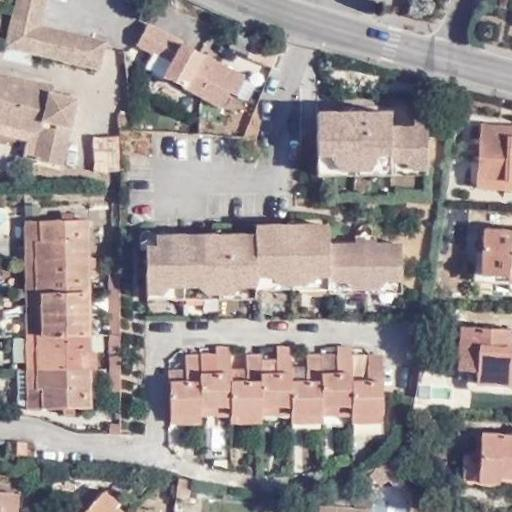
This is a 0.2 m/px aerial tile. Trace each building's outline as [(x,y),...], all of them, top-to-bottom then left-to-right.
[(48,0),(19,0),(7,48),(100,71),(107,45),(42,28),(48,0)] [(243,75),(148,23),(137,43),(156,52),(148,66),(222,104),(230,89),(235,92),(243,75)] [(235,46),(247,51),(254,36),(242,31),(235,46)] [(277,64),(283,47),(254,36),(247,51),(246,53),(277,64)] [(55,89),(0,74),(0,100),(7,103),(2,123),(45,133),(37,163),(61,170),(77,106),(52,99),(55,89)] [(384,117),(341,116),(340,132),(313,132),(311,165),(324,166),(331,173),(364,173),(373,166),(400,166),(404,173),(420,174),(421,130),(408,130),(385,131),(384,117)] [(340,132),(341,116),(313,116),(313,132),(340,132)] [(511,135),(492,135),(492,121),(473,120),(471,171),(511,174),(511,135)] [(511,121),(492,121),(492,135),(511,135),(511,121)] [(408,122),(408,130),(421,130),(421,123),(408,122)] [(93,166),(118,166),(118,137),(93,137),(93,166)] [(511,174),(471,171),(470,183),(511,186),(511,174)] [(88,227),(41,226),(41,248),(23,248),(23,265),(38,265),(37,299),(23,298),(22,339),(36,340),(37,372),(22,372),(22,391),(38,391),(38,409),(87,409),(86,372),(93,373),(94,355),(87,355),(87,283),(95,283),(95,266),(88,266),(88,227)] [(41,248),(41,226),(23,227),(23,248),(41,248)] [(204,255),(147,254),(142,254),(142,296),(157,296),(161,289),(192,289),(197,295),(230,295),(256,278),(274,285),(299,286),(306,280),(324,280),(325,283),(339,285),(344,290),(377,289),(382,283),(393,283),(395,247),(321,246),(321,227),(295,228),(295,243),(277,244),(277,228),(248,228),(248,238),(222,238),(222,255),(204,255)] [(295,243),(295,228),(277,228),(277,244),(295,243)] [(511,231),(476,230),(475,275),(511,276),(510,286),(511,286),(511,231)] [(148,238),(147,254),(204,255),(204,238),(148,238)] [(204,238),(204,255),(222,255),(222,238),(204,238)] [(38,265),(23,265),(23,298),(37,299),(38,265)] [(118,300),(119,265),(109,265),(108,300),(118,300)] [(108,300),(108,320),(118,320),(118,300),(108,300)] [(108,320),(108,340),(118,340),(118,320),(108,320)] [(501,346),(511,345),(511,330),(454,328),(452,369),(470,370),(469,383),(501,385),(502,363),(501,346)] [(22,339),(22,372),(37,372),(36,340),(22,339)] [(107,374),(118,374),(118,340),(108,340),(107,374)] [(511,363),(511,345),(501,346),(502,363),(511,363)] [(289,404),(290,355),(263,355),(262,368),(261,409),(270,409),(269,405),(289,404)] [(319,410),(321,355),(290,355),(289,404),(289,417),(289,426),(299,425),(299,418),(318,418),(319,410)] [(321,355),(319,410),(349,411),(351,363),(352,355),(321,355)] [(230,407),(231,366),(230,356),(215,356),(215,365),(214,370),(201,370),(198,413),(208,413),(209,406),(230,407)] [(193,363),(182,363),(182,386),(172,386),(170,420),(198,420),(198,413),(201,370),(192,370),(193,363)] [(380,411),(380,364),(351,363),(349,411),(349,419),(358,419),(358,415),(377,415),(377,412),(380,411)] [(262,368),(231,366),(230,407),(230,412),(238,412),(238,410),(261,409),(262,368)] [(23,408),(38,409),(38,391),(22,391),(23,408)] [(270,409),(261,409),(261,418),(289,417),(289,404),(269,405),(270,409)] [(198,420),(199,420),(230,420),(230,412),(230,407),(209,406),(208,413),(198,413),(198,420)] [(230,412),(230,420),(229,423),(259,423),(259,418),(261,418),(261,409),(238,410),(238,412),(230,412)] [(348,425),(349,419),(349,411),(319,410),(318,418),(317,425),(348,425)] [(377,429),(377,415),(358,415),(358,419),(349,419),(348,425),(348,428),(377,429)] [(317,432),(317,425),(318,418),(299,418),(299,425),(289,426),(289,432),(317,432)] [(198,420),(170,420),(169,430),(172,431),(172,433),(199,433),(199,420),(198,420)] [(511,435),(480,434),(480,455),(456,455),(454,481),(499,484),(499,473),(511,473),(511,435)] [(418,509),(418,499),(385,460),(379,464),(418,509)] [(511,473),(499,473),(499,484),(511,484),(511,473)] [(194,482),(179,479),(176,501),(192,501),(194,482)] [(19,511),(22,489),(0,486),(0,511),(19,511)] [(321,500),(319,490),(296,495),(295,508),(321,500)] [(125,511),(107,494),(89,511),(125,511)] [(360,511),(361,503),(346,502),(340,507),(339,511),(360,511)]
